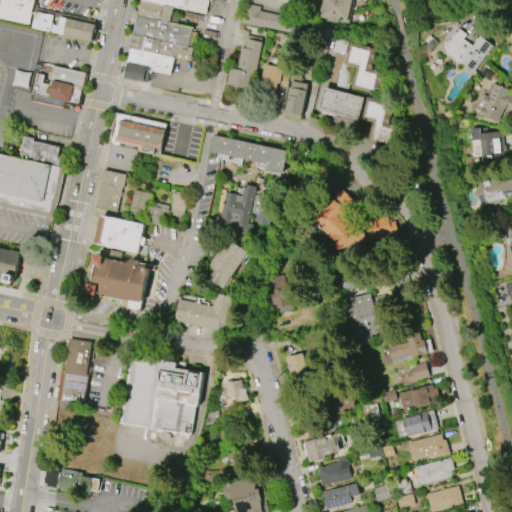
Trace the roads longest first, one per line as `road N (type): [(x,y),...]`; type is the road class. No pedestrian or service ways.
road 1 (secondary): [(22,511),(123,0)]
road 2 (residential): [(418,223),(381,174),(304,133),(102,91)]
road 3 (residential): [(54,319),(148,318),(175,298),(212,115)]
road 4 (residential): [(418,223),(494,511)]
road 5 (residential): [(220,345),(80,330),(0,307)]
road 6 (residential): [(297,511),(260,358)]
